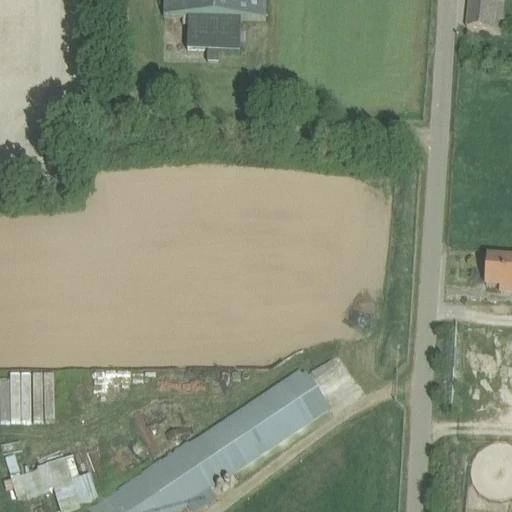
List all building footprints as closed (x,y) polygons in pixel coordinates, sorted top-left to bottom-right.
[(208,53),(208,64),(219,64),(219,52),(240,53),(241,21),(266,21),(266,0),(163,0),(163,17),(188,18),(187,52),(208,53)] [(496,0),(469,0),(467,28),(493,32),(496,0)] [(511,260),(489,259),(487,287),(501,288),(501,293),(511,294),(511,260)] [(56,374),(9,376),(9,382),(0,382),(0,419),(0,425),(57,423),(56,374)] [(208,491),(330,410),(308,377),(104,511),(176,511),(189,504),(194,511),(198,511),(215,501),(208,491)] [(12,476),(18,503),(59,493),(63,511),(64,511),(102,503),(95,474),(82,477),(78,460),(12,476)]
